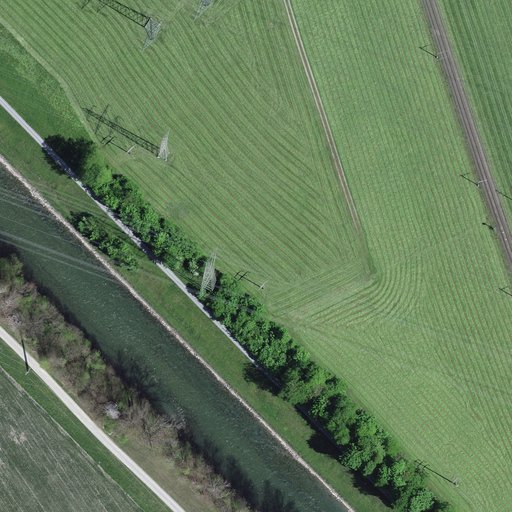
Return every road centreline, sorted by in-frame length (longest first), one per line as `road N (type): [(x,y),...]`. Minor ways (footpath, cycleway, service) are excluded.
road 1 (track): [(286,0),(372,274)]
road 2 (track): [(179,511),(0,331)]
